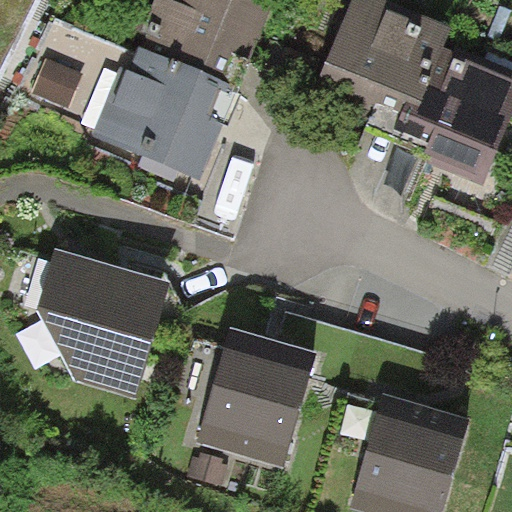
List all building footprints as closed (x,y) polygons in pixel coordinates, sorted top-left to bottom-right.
[(0,0),(0,84),(17,51),(43,1),(43,0),(0,0)] [(149,0),(126,59),(233,101),(268,10),(243,0),(149,0)] [(442,37),(347,0),(342,0),(306,94),(404,133),(432,62),(442,37)] [(90,150),(197,192),(233,101),(126,59),(90,150)] [(86,77),(50,61),(35,94),(71,110),(86,77)] [(507,91),(432,62),(404,133),(396,153),(471,182),(507,91)] [(134,398),(166,287),(58,255),(41,313),(46,322),(18,337),(33,363),(60,348),(78,382),(134,398)] [(284,466),(311,381),(225,357),(201,443),(284,466)] [(373,511),(443,511),(462,447),(380,423),(355,507),(373,511)] [(193,458),(189,477),(222,485),(227,466),(221,465),(222,460),(202,455),(201,460),(193,458)]
